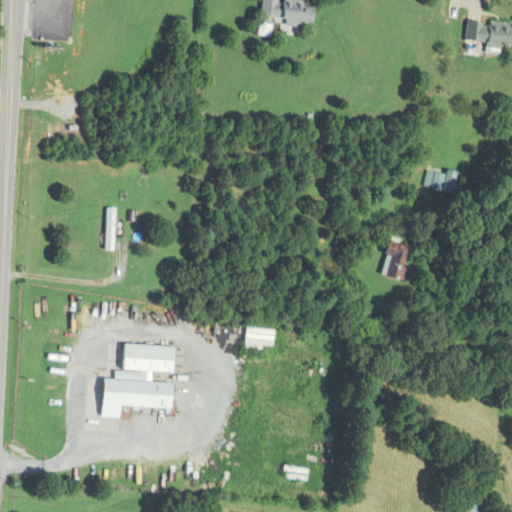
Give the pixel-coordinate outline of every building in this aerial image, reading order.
[(281,26),(309,29),(311,4),(269,0),(258,0),(257,18),(282,20),(281,26)] [(480,48),(511,47),(511,24),(462,24),(462,42),(480,42),(480,48)] [(428,189),(438,190),(440,175),(430,174),(428,189)] [(102,251),(111,251),(111,209),(102,209),(102,251)] [(406,247),(386,239),(373,274),(393,282),(406,247)] [(97,380),(96,419),(118,420),(118,409),(167,411),(168,383),(97,380)]
